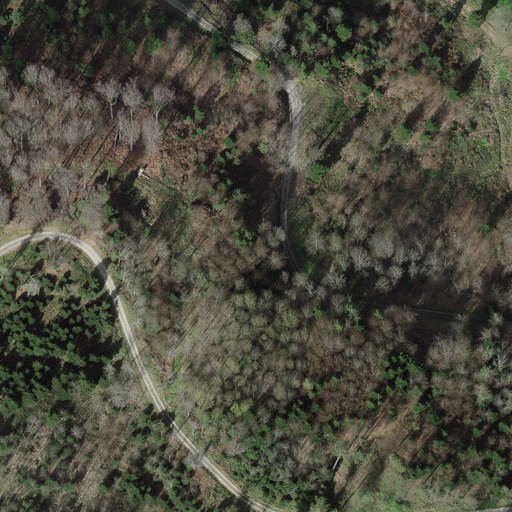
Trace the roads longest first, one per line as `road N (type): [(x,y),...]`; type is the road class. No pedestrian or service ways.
road 1 (track): [(511,325),(354,300),(307,282),(282,232),(296,115),(291,87),(170,0)]
road 2 (track): [(266,511),(217,474),(165,413),(111,287),(86,249),(36,234),(0,247)]
